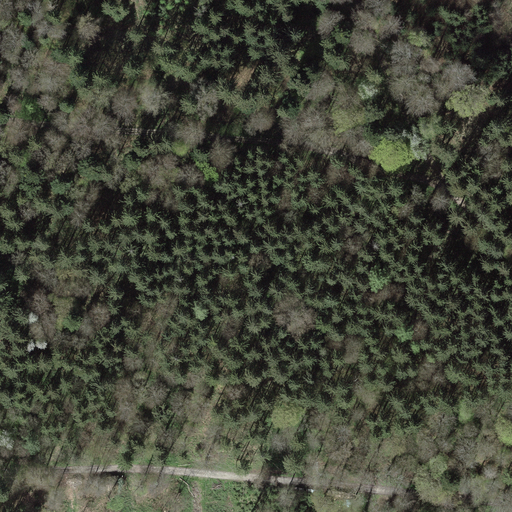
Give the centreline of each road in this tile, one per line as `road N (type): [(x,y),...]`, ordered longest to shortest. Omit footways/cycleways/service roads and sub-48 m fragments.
road 1 (track): [(511,251),(441,183),(353,157),(266,139),(0,120)]
road 2 (track): [(511,498),(206,470),(0,469)]
road 3 (track): [(357,0),(441,183)]
